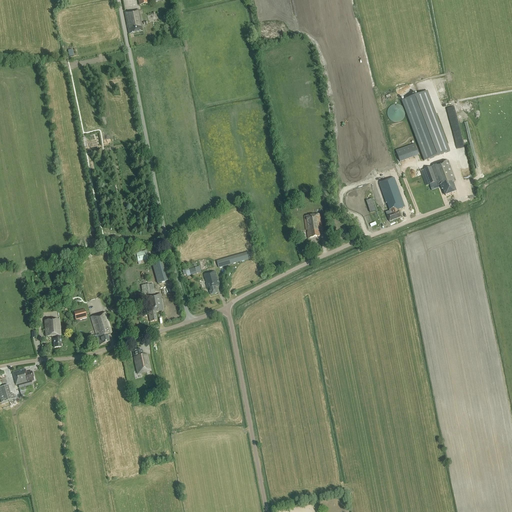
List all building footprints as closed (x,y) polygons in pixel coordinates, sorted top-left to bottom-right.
[(142,32),(138,11),(124,13),(129,34),(142,32)] [(427,92),(402,101),(412,127),(424,161),(450,152),(427,92)] [(405,111),(404,110),(404,109),(403,108),(402,107),(401,106),(400,105),(398,105),(397,105),(396,105),(395,105),(394,105),(393,105),(392,106),(391,106),(390,107),(389,108),(388,109),(388,110),(387,111),(387,112),(387,113),(387,114),(387,116),(387,117),(388,118),(389,119),(389,120),(390,121),(391,121),(392,122),(393,122),(394,122),(396,123),(397,123),(398,122),(399,122),(400,122),(401,121),(402,120),(403,119),(404,118),(404,117),(404,116),(405,115),(405,114),(405,113),(405,111)] [(414,145),(396,151),(400,163),(419,156),(414,145)] [(496,169),(511,162),(511,155),(494,164),(496,169)] [(445,196),(456,192),(453,183),(456,182),(448,161),(423,170),(423,171),(420,172),(426,186),(437,182),(438,184),(440,183),(441,185),(440,186),(442,190),(443,190),(445,196)] [(469,163),(463,165),(467,178),(473,177),(469,163)] [(398,210),(404,208),(394,179),(379,184),(386,204),(387,204),(390,212),(386,213),(389,222),(401,218),(398,210)] [(319,232),(322,231),(320,215),(304,217),(306,231),(307,231),(308,238),(320,237),(319,232)] [(332,244),(331,234),(324,235),(326,245),(332,244)] [(142,252),(141,250),(135,251),(138,264),(149,262),(146,251),(142,252)] [(217,261),(218,269),(250,260),(248,252),(217,261)] [(152,265),(158,284),(170,281),(165,261),(152,265)] [(197,274),(201,273),(200,267),(195,268),(189,270),(191,276),(197,274)] [(207,284),(206,284),(207,289),(209,289),(210,296),(218,294),(216,287),(220,286),(216,273),(216,272),(204,275),(205,281),(206,280),(207,284)] [(149,285),(142,286),(146,309),(138,310),(139,316),(148,314),(150,322),(157,321),(155,313),(163,311),(160,294),(151,296),(149,285)] [(75,321),(87,318),(84,309),(73,312),(75,321)] [(92,340),(97,338),(99,345),(109,342),(107,335),(111,333),(105,313),(91,317),(96,335),(91,337),(92,340)] [(54,348),(61,348),(61,340),(60,340),(60,336),(61,336),(59,320),(45,321),(46,337),(55,337),(55,340),(54,340),(54,348)] [(137,374),(151,371),(147,355),(143,355),(142,350),(133,352),(137,374)] [(19,389),(21,397),(33,393),(31,386),(32,385),(31,381),(34,380),(32,372),(26,373),(25,369),(13,373),(16,385),(18,385),(19,389)] [(10,395),(8,386),(0,387),(0,398),(1,403),(15,399),(14,394),(10,395)]
